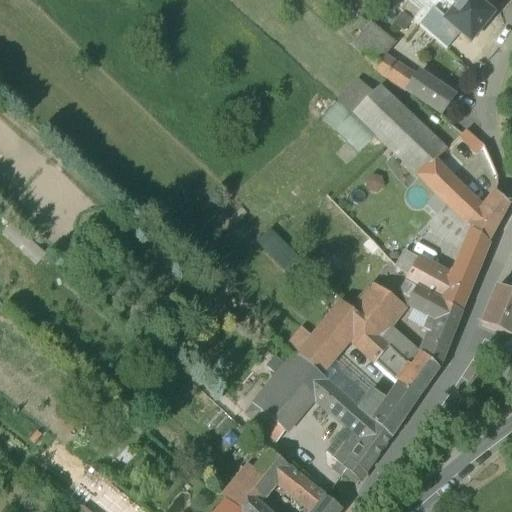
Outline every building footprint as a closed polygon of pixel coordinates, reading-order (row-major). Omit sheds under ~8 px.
[(493,15),(473,0),(461,0),(454,9),(446,20),(443,22),(459,35),(470,44),(493,15)] [(461,0),(443,0),(454,9),(461,0)] [(384,1),(379,7),(387,15),(393,8),(384,1)] [(433,9),(418,25),(446,50),(459,35),(443,22),(446,20),(433,9)] [(371,23),(350,45),(374,68),(384,56),(393,45),(371,23)] [(405,72),(384,56),(374,68),(396,86),(406,91),(417,76),(407,74),(405,72)] [(452,101),(417,76),(406,91),(441,116),(452,101)] [(358,81),(338,102),(351,115),(371,95),(358,81)] [(445,152),(378,87),(371,95),(351,115),(418,180),(436,161),(445,152)] [(482,147),(464,134),(461,139),(476,153),(482,147)] [(445,152),(436,161),(453,177),(476,153),(461,139),(459,137),(445,152)] [(436,161),(418,180),(438,199),(452,185),(448,181),(453,177),(436,161)] [(482,214),(452,185),(438,199),(445,207),(469,230),(469,231),(471,233),(487,245),(508,207),(496,197),(482,214)] [(469,231),(442,211),(433,224),(465,248),(471,233),(469,231)] [(301,260),(268,228),(254,243),(287,274),(301,260)] [(487,245),(471,233),(465,248),(454,277),(472,288),(489,246),(487,245)] [(410,259),(405,267),(412,271),(417,263),(410,259)] [(433,272),(417,263),(412,271),(404,283),(422,293),(433,272)] [(451,283),(433,272),(422,293),(442,304),(461,314),(472,288),(454,277),(453,277),(451,283)] [(422,293),(404,283),(394,299),(409,307),(408,309),(426,320),(421,333),(428,336),(421,357),(438,371),(461,314),(442,304),(422,293)] [(403,309),(372,287),(350,313),(362,323),(379,339),(388,328),(403,309)] [(511,296),(496,289),(480,327),(511,341),(511,296)] [(341,305),(323,326),(345,345),(349,340),(362,323),(350,313),(341,305)] [(379,339),(362,323),(349,340),(374,363),(386,348),(378,340),(379,339)] [(323,326),(297,357),(319,376),(328,365),(345,345),(323,326)] [(421,357),(388,328),(379,339),(378,340),(386,348),(412,372),(421,357)] [(412,372),(386,348),(374,363),(401,387),(399,390),(416,403),(438,371),(421,357),(412,372)] [(325,384),(293,355),(252,405),(262,414),(284,433),(314,398),(325,384)] [(383,412),(328,365),(319,376),(374,426),(383,412)] [(345,402),(325,384),(314,398),(334,416),(345,402)] [(399,390),(384,411),(383,412),(374,426),(390,440),(416,403),(399,390)] [(373,426),(345,402),(334,416),(358,437),(359,441),(363,445),(359,450),(375,462),(390,440),(374,426),(373,426)] [(284,433),(262,414),(254,424),(277,443),(284,433)] [(105,445),(85,427),(70,443),(90,462),(105,445)] [(375,462),(359,450),(348,463),(350,464),(365,476),(375,462)] [(247,468),(221,499),(227,503),(235,511),(253,511),(257,508),(277,484),(288,470),(269,455),(254,474),(247,468)] [(360,483),(365,476),(350,464),(344,472),(360,483)] [(262,511),(257,508),(253,511),(338,511),(288,470),(277,484),(310,511),(262,511)] [(113,511),(124,499),(91,472),(70,499),(86,511),(113,511)] [(227,503),(219,511),(235,511),(227,503)]
